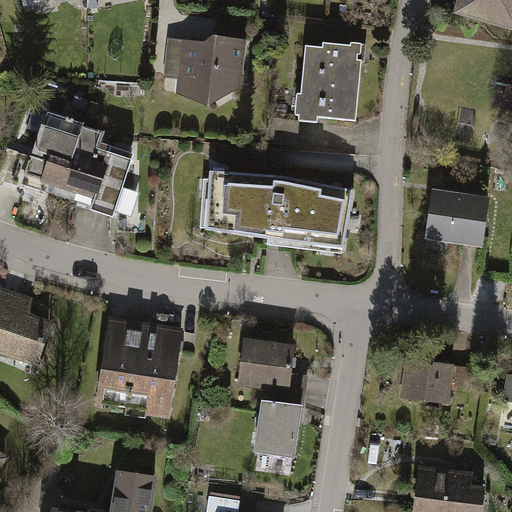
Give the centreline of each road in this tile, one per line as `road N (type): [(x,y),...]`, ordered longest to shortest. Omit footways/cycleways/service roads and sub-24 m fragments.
road 1 (residential): [(364,305),(70,268),(0,241)]
road 2 (residential): [(412,0),(397,75),(384,307)]
road 3 (residential): [(333,511),(364,305)]
road 4 (residential): [(511,324),(384,307)]
